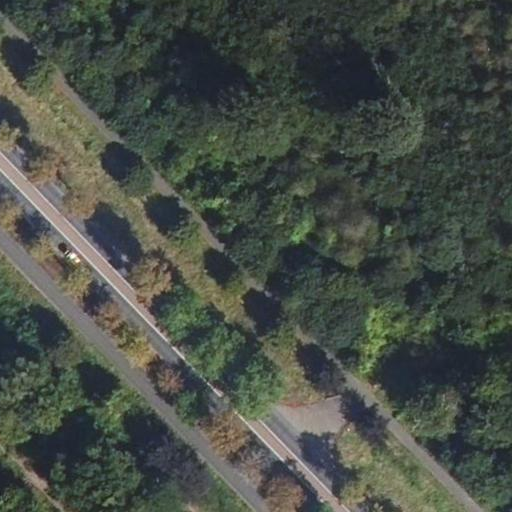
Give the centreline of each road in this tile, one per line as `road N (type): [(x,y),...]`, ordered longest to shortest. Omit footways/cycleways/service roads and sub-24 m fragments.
road 1 (primary): [(358,511),(0,143)]
road 2 (primary): [(0,182),(321,511)]
road 3 (track): [(0,495),(14,481),(130,444),(215,511)]
